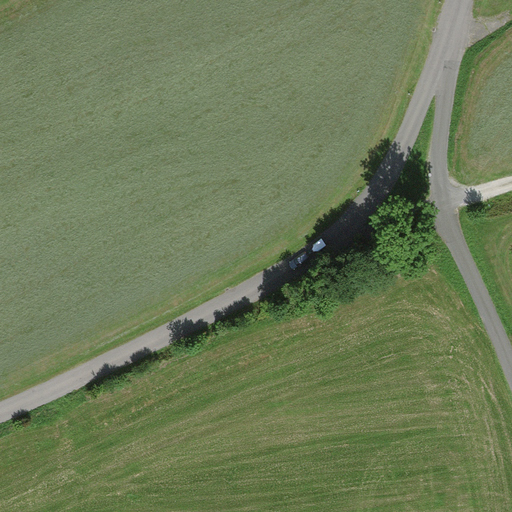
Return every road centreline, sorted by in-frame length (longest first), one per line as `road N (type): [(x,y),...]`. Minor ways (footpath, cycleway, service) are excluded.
road 1 (unclassified): [(0,416),(309,262)]
road 2 (unclassified): [(309,262),(398,154),(450,36)]
road 3 (unclassified): [(511,363),(441,205)]
road 4 (residential): [(450,36),(441,205)]
road 5 (unclassified): [(309,262),(441,205)]
